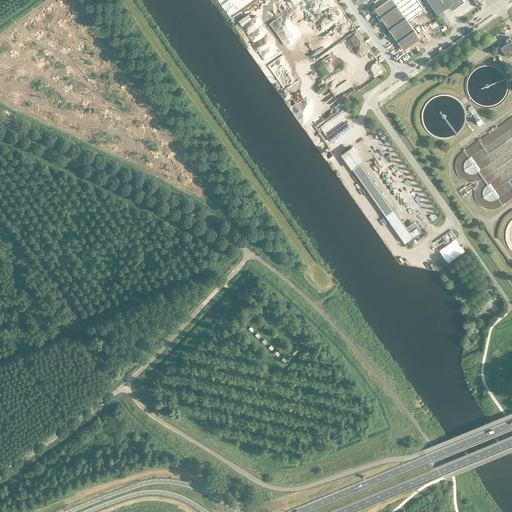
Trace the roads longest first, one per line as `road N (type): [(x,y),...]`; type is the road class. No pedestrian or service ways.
road 1 (track): [(0,351),(218,257),(178,225),(0,139)]
road 2 (unclassified): [(123,386),(250,253),(167,199),(0,121)]
road 3 (unclassified): [(425,452),(305,490),(273,491),(164,426),(123,386)]
road 4 (trunk): [(511,424),(298,511)]
road 5 (unclassified): [(462,236),(374,107),(376,91),(399,74)]
road 6 (trunk): [(342,511),(511,442)]
road 7 (trunk): [(238,511),(171,481),(68,511)]
road 8 (unclassified): [(0,474),(123,386)]
road 9 (unclassified): [(399,74),(504,0)]
road 10 (trunk): [(88,511),(146,492),(178,496),(206,511)]
